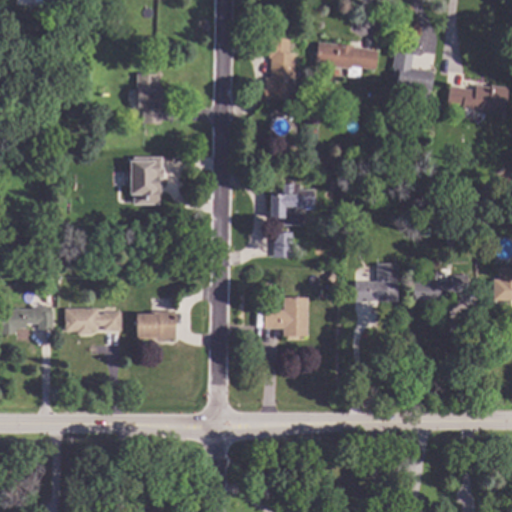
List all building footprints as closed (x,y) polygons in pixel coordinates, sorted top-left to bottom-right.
[(287,54),(292,54),(292,98),(262,98),(262,78),(268,78),(268,57),(266,57),(266,38),(287,39),(287,54)] [(334,44),(334,43),(352,45),(352,47),(375,50),(373,70),(358,68),(357,78),(344,76),(345,68),(313,64),(315,42),(334,44)] [(410,53),(408,68),(430,71),(426,100),(407,97),(408,88),(393,86),(394,76),(391,75),(392,67),(390,67),(392,51),(410,53)] [(156,88),(160,88),(159,123),(140,122),(140,108),(134,108),(135,73),(156,73),(156,88)] [(488,86),(488,84),(505,87),(502,111),(484,109),(483,112),(478,112),(479,108),(460,106),(460,104),(445,102),(447,85),(472,89),(473,84),(488,86)] [(159,167),(160,167),(160,178),(155,178),(155,184),(158,184),(158,194),(156,194),(156,204),(130,203),(130,194),(127,194),(127,184),(124,184),(124,171),(125,171),(125,160),(130,160),(130,156),(159,156),(159,167)] [(441,173),(439,189),(424,186),(426,171),(441,173)] [(333,188),(326,191),(322,182),(330,179),(333,188)] [(297,188),(312,189),(312,208),(292,207),(292,213),(299,214),(299,224),(290,224),(290,227),(279,226),(279,218),(267,218),(267,193),(278,193),(278,182),(297,183),(297,188)] [(289,257),(271,257),(271,232),(289,232),(289,257)] [(395,301),(352,301),(352,281),(374,281),(373,263),(394,263),(395,301)] [(511,300),(490,300),(491,278),(496,278),(497,267),(511,267),(511,300)] [(335,276),(330,282),(324,277),(329,271),(335,276)] [(465,294),(437,295),(437,300),(409,301),(408,280),(447,279),(447,274),(465,273),(465,294)] [(305,336),(281,336),(281,328),(261,328),(261,309),(281,309),(281,297),(305,297),(305,336)] [(49,312),(50,312),(51,329),(35,329),(35,323),(24,323),(24,327),(13,327),(13,333),(0,333),(0,309),(29,309),(29,306),(49,306),(49,312)] [(96,314),(101,314),(101,312),(119,312),(119,331),(101,331),(101,324),(96,325),(96,330),(89,330),(89,334),(75,334),(75,331),(62,331),(62,307),(96,307),(96,314)] [(173,338),(134,338),(133,314),(149,314),(149,311),(173,311),(173,338)]
